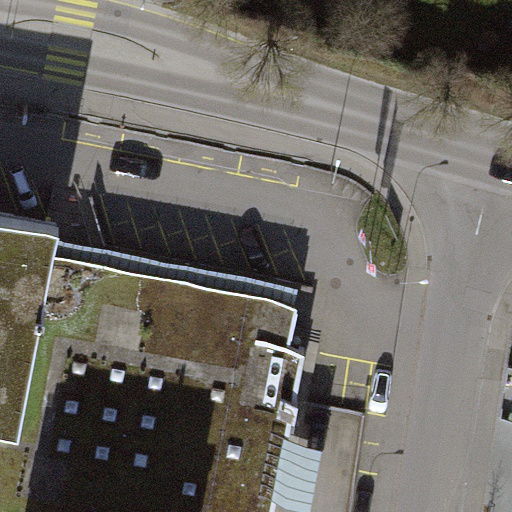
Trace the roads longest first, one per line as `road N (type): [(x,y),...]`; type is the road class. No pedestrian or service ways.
road 1 (tertiary): [(498,152),(72,36),(0,24)]
road 2 (residential): [(434,511),(498,152)]
